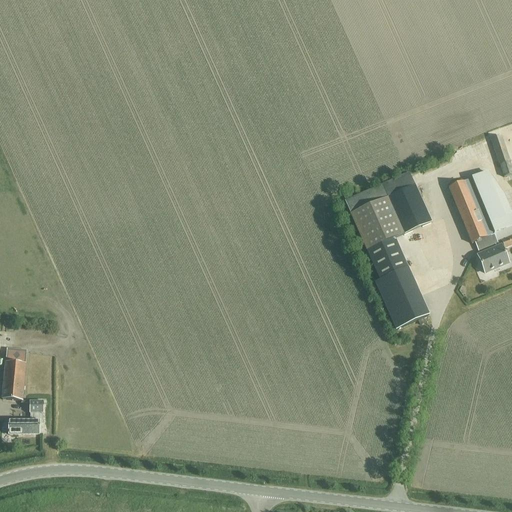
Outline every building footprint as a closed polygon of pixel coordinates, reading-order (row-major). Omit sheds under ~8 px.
[(481,111),(495,104),(492,98),(478,106),(481,111)] [(491,141),(503,178),(511,175),(511,170),(501,138),(491,141)] [(511,215),(501,188),(489,172),(471,181),(448,190),(471,245),(473,244),(476,252),(493,246),(494,249),(475,257),(482,275),(508,265),(501,249),(503,248),(504,251),(511,247),(511,215)] [(346,199),(350,214),(376,270),(371,272),(398,330),(428,316),(394,240),(431,225),(412,188),(389,198),(383,184),(346,199)] [(3,400),(24,401),(26,359),(19,358),(19,364),(5,363),(3,400)] [(43,414),(43,402),(29,402),(29,415),(30,415),(30,418),(25,418),(25,417),(19,417),(19,421),(9,421),(9,435),(39,435),(39,423),(43,423),(43,414)]
